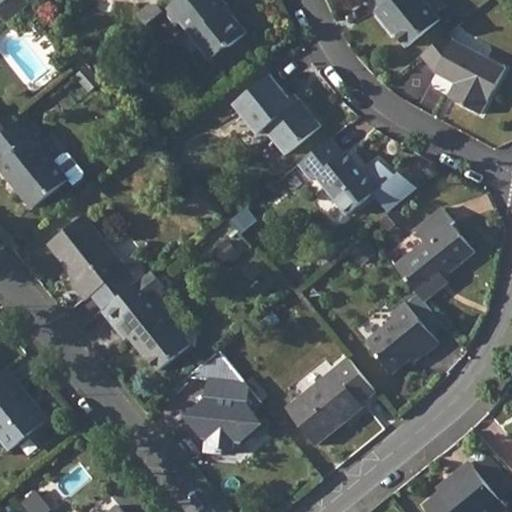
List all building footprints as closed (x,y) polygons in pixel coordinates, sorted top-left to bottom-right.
[(30,0),(3,0),(0,3),(0,13),(6,21),(31,1),(30,0)] [(175,0),(164,9),(177,25),(182,23),(211,59),(229,44),(231,46),(248,32),(234,14),(229,18),(224,10),(229,6),(224,0),(175,0)] [(433,0),(381,0),(386,6),(383,9),(395,24),(398,22),(413,41),(446,16),(433,0)] [(151,5),(139,14),(147,24),(159,14),(151,5)] [(161,5),(151,5),(159,14),(164,9),(161,5)] [(450,32),(423,54),(435,69),(462,86),(456,98),(482,113),(508,70),(457,41),(450,32)] [(90,65),(76,76),(91,93),(105,81),(92,67),(90,65)] [(273,74),(237,103),(262,134),(268,128),(288,153),(323,125),(302,99),(297,103),(273,74)] [(10,129),(0,136),(0,161),(2,164),(0,166),(12,180),(17,182),(23,190),(21,192),(35,209),(72,180),(77,187),(86,179),(87,174),(72,155),(67,154),(57,162),(37,137),(42,133),(28,115),(10,129)] [(0,136),(10,129),(0,117),(0,136)] [(332,136),(300,162),(304,167),(313,178),(318,173),(349,212),(375,191),(379,188),(384,193),(403,178),(398,173),(382,159),(367,171),(349,149),(345,152),(332,136)] [(375,191),(393,213),(424,189),(402,170),(398,173),(403,178),(384,193),(379,188),(375,191)] [(427,241),(399,265),(424,295),(451,274),(479,251),(458,225),(461,222),(448,206),(418,230),(427,241)] [(94,291),(106,306),(147,274),(135,258),(127,264),(86,212),(51,241),(78,276),(74,280),(87,296),(94,291)] [(228,237),(214,249),(228,266),(242,254),(228,237)] [(147,274),(106,306),(129,335),(131,333),(140,344),(143,344),(162,367),(194,341),(154,293),(166,283),(154,268),(147,274)] [(437,334),(418,310),(411,301),(396,314),(399,317),(372,339),(396,370),(414,356),(416,358),(426,350),(429,353),(443,342),(437,334)] [(429,301),(418,310),(437,334),(448,325),(429,302),(429,301)] [(247,380),(223,350),(188,378),(210,379),(208,403),(193,416),(211,440),(211,451),(238,453),(239,440),(260,421),(251,408),(259,402),(262,399),(252,386),(247,380)] [(381,393),(353,358),(291,408),(321,447),(349,425),(347,422),(372,401),(381,393)] [(8,368),(0,374),(0,434),(11,448),(46,421),(28,399),(30,396),(8,368)] [(259,402),(251,408),(260,421),(268,414),(259,402)] [(511,479),(494,458),(480,469),(505,499),(511,493),(511,479)] [(457,483),(444,493),(428,506),(433,511),(502,511),(510,506),(505,499),(480,469),(475,461),(453,478),(457,483)]
